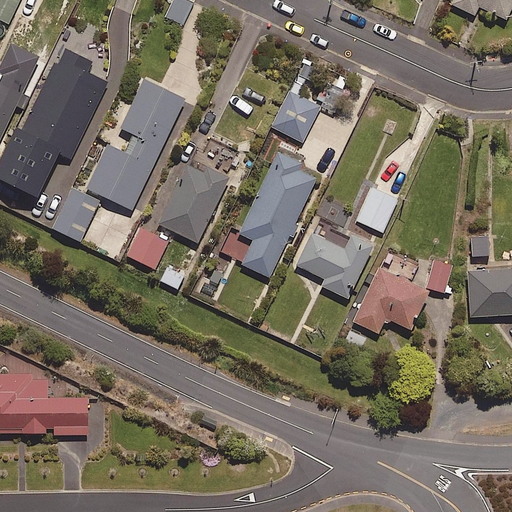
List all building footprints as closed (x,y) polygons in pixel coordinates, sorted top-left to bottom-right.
[(0,0),(0,21),(9,26),(22,0),(0,0)] [(184,26),(194,4),(183,0),(175,0),(167,19),(184,26)] [(511,0),(454,0),(452,5),(476,18),(481,8),(509,22),(511,14),(511,0)] [(88,76),(94,65),(67,51),(0,173),(0,180),(38,202),(63,156),(71,160),(110,88),(88,76)] [(298,98),(313,70),(307,66),(273,128),(303,145),(322,111),(298,98)] [(0,143),(0,144),(32,79),(9,68),(0,86),(0,143)] [(134,213),(187,103),(146,83),(123,131),(136,137),(127,156),(109,147),(88,191),(134,213)] [(298,172),(301,165),(280,155),(241,236),(255,242),(244,267),(271,280),(318,182),(298,172)] [(199,245),(229,185),(190,165),(160,226),(199,245)] [(385,235),(400,202),(373,190),(358,222),(385,235)] [(82,244),(100,204),(72,191),(54,231),(82,244)] [(157,272),(170,245),(142,231),(129,258),(157,272)] [(355,236),(346,253),(313,235),(297,266),(327,282),(324,288),(349,301),(377,248),(355,236)] [(490,257),(490,239),(473,240),(474,258),(490,257)] [(446,295),(453,268),(436,263),(429,290),(446,295)] [(178,291),(186,278),(169,268),(161,282),(178,291)] [(413,333),(431,295),(381,271),(357,325),(381,336),(388,321),(413,333)] [(511,272),(471,274),(472,318),(511,317),(511,272)] [(360,354),(367,341),(352,332),(344,345),(360,354)] [(48,399),(49,380),(0,378),(0,434),(88,437),(89,400),(48,399)]
